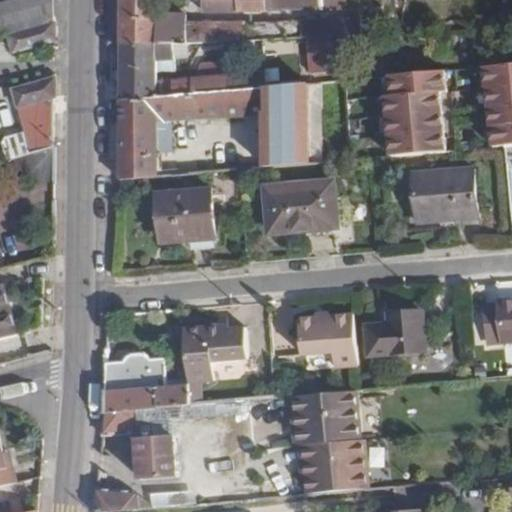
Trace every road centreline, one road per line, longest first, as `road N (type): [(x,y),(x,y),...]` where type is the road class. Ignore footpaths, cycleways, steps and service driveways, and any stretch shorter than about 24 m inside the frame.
road 1 (residential): [(79,299),(511,263)]
road 2 (secondary): [(84,0),(79,299)]
road 3 (secondary): [(78,363),(66,511)]
